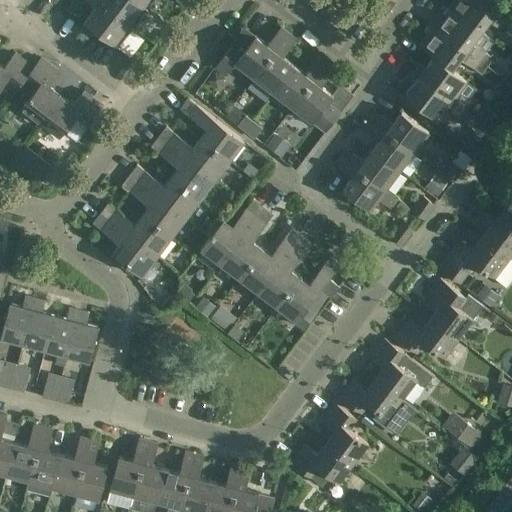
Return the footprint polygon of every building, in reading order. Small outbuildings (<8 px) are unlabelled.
[(86,0),(95,6),(84,21),(118,47),(153,0),(86,0)] [(452,0),(448,7),(481,31),(489,20),(502,30),(508,23),(511,25),(478,0),(452,0)] [(478,0),(511,25),(511,11),(501,4),(504,0),(478,0)] [(481,31),(448,7),(440,17),(436,15),(430,23),(488,67),(494,58),(485,52),(486,51),(473,42),(481,31)] [(433,56),(452,70),(466,80),(452,70),(460,59),(474,68),(482,75),(488,67),(430,23),(424,31),(427,34),(419,45),(433,56)] [(231,45),(214,67),(226,76),(236,63),(254,77),(288,32),(281,27),(267,44),(255,35),(241,53),(231,45)] [(288,32),(254,77),(273,92),(295,63),(283,54),(296,39),(288,32)] [(0,63),(0,87),(5,81),(16,89),(22,80),(33,66),(14,52),(4,66),(0,63)] [(295,63),(273,92),(292,107),(326,62),(319,56),(306,72),(295,63)] [(466,80),(452,70),(433,56),(425,66),(422,64),(415,73),(465,110),(471,101),(458,91),(466,80)] [(33,66),(22,80),(34,89),(20,108),(40,122),(61,95),(49,86),(60,72),(40,57),(33,66)] [(326,62),(292,107),(311,121),(324,132),(352,94),(339,84),(332,94),(320,85),(334,68),(326,62)] [(225,78),(214,70),(207,81),(218,89),(225,78)] [(404,94),(437,118),(444,108),(484,137),(490,129),(477,119),(465,110),(415,73),(410,81),(412,83),(404,94)] [(61,95),(40,122),(59,138),(64,131),(76,141),(86,128),(103,105),(83,90),(73,104),(61,95)] [(207,129),(200,138),(229,160),(244,141),(187,98),(179,108),(207,129)] [(485,107),(477,119),(490,129),(498,117),(485,107)] [(374,110),(369,117),(413,151),(428,131),(401,111),(392,123),(374,110)] [(237,125),(244,131),(252,120),(245,114),(237,125)] [(372,149),(399,169),(413,151),(369,117),(363,125),(380,138),(372,149)] [(263,128),(252,120),(244,131),(255,139),(263,128)] [(158,136),(215,179),(229,160),(200,138),(193,147),(166,126),(158,136)] [(171,176),(200,198),(215,179),(158,136),(150,146),(178,167),(171,176)] [(266,145),(281,156),(286,148),(271,137),(266,145)] [(384,189),(399,169),(372,149),(363,161),(345,148),(339,156),(384,189)] [(369,209),(377,199),(392,209),(399,200),(384,189),(339,156),(334,163),(351,176),(343,188),(369,209)] [(462,169),(449,160),(440,172),(453,181),(462,169)] [(243,170),(250,175),(255,169),(248,163),(243,170)] [(129,174),(186,217),(200,198),(171,176),(164,185),(137,164),(129,174)] [(142,213),(171,236),(186,217),(129,174),(121,184),(148,205),(142,213)] [(437,175),(427,188),(436,196),(446,182),(437,175)] [(496,217),(511,229),(511,183),(505,179),(492,197),(504,206),(496,217)] [(435,204),(422,194),(411,209),(424,219),(435,204)] [(220,263),(263,206),(253,199),(232,225),(223,218),(210,235),(200,248),(220,263)] [(100,213),(156,256),(171,236),(142,213),(134,223),(108,202),(100,213)] [(263,206),(220,263),(239,278),(262,248),(252,241),(273,214),(263,206)] [(480,238),(508,259),(511,253),(511,229),(496,217),(483,208),(477,216),(490,225),(480,238)] [(142,275),(156,256),(100,213),(92,223),(119,243),(112,253),(142,275)] [(239,278),(258,292),(301,235),(291,228),(271,255),(262,248),(239,278)] [(301,235),(258,292),(278,307),(300,277),(291,270),(311,243),(301,235)] [(508,259),(480,238),(472,248),(460,239),(446,257),(466,273),(474,262),(494,277),(508,259)] [(309,284),(300,277),(278,307),(297,321),(303,326),(316,310),(309,305),(320,290),(331,298),(340,286),(329,279),(340,265),(340,264),(329,256),(309,284)] [(459,283),(466,273),(446,257),(438,267),(459,283)] [(430,317),(458,338),(473,318),(482,305),(467,294),(465,296),(462,294),(440,278),(427,296),(439,305),(430,317)] [(498,297),(482,285),(475,295),(491,307),(498,297)] [(195,293),(186,287),(179,297),(187,304),(195,293)] [(0,336),(23,343),(35,298),(25,295),(22,306),(10,303),(2,331),(0,330),(0,336)] [(23,343),(45,349),(54,314),(42,311),(45,300),(35,298),(23,343)] [(196,307),(206,315),(211,309),(201,301),(196,307)] [(54,314),(45,349),(57,352),(54,364),(64,366),(79,309),(69,307),(66,318),(54,314)] [(89,312),(79,309),(64,366),(67,355),(89,360),(98,326),(86,323),(89,312)] [(220,328),(225,332),(236,319),(231,315),(220,328)] [(458,338),(430,317),(422,328),(409,319),(396,337),(417,353),(425,343),(443,357),(458,338)] [(236,340),(241,334),(240,328),(234,323),(226,333),(236,340)] [(375,377),(402,398),(416,380),(424,387),(434,375),(406,354),(385,338),(371,356),(384,365),(375,377)] [(0,384),(11,387),(17,364),(0,359),(0,384)] [(30,368),(17,364),(11,387),(24,391),(30,368)] [(42,395),(55,399),(61,377),(48,374),(42,395)] [(74,381),(61,377),(55,399),(68,403),(74,381)] [(354,379),(340,397),(361,413),(368,403),(377,410),(373,416),(392,431),(403,416),(407,419),(418,410),(402,398),(375,377),(366,388),(354,379)] [(511,384),(501,382),(496,402),(511,405),(511,384)] [(325,442),(353,463),(368,444),(349,429),(357,419),(336,403),(322,421),(334,431),(325,442)] [(0,472),(5,474),(14,441),(19,424),(19,422),(5,419),(6,416),(0,414),(0,472)] [(456,436),(471,447),(482,433),(467,422),(456,436)] [(14,441),(5,474),(28,480),(43,426),(34,423),(28,445),(14,441)] [(26,490),(50,496),(61,454),(47,450),(53,428),(43,426),(28,480),(26,490)] [(61,454),(50,496),(53,487),(75,493),(90,438),(80,436),(75,457),(61,454)] [(99,441),(90,438),(75,493),(99,499),(107,466),(93,462),(99,441)] [(106,502),(130,508),(148,440),(139,438),(133,459),(119,455),(110,488),(106,502)] [(130,508),(144,511),(153,511),(157,500),(163,475),(165,468),(152,464),(157,443),(148,440),(130,508)] [(353,463),(325,442),(317,453),(304,444),(291,462),(320,484),(328,474),(338,482),(353,463)] [(472,464),(478,457),(464,445),(458,453),(472,464)] [(165,468),(157,500),(169,504),(166,511),(178,511),(195,453),(185,450),(180,472),(165,468)] [(195,453),(178,511),(203,511),(212,480),(198,476),(204,455),(195,453)] [(212,480),(203,511),(228,511),(240,465),(232,463),(226,484),(212,480)] [(240,465),(228,511),(269,511),(273,497),(245,489),(250,468),(240,465)] [(426,511),(435,501),(422,491),(411,504),(420,511),(426,511)]
